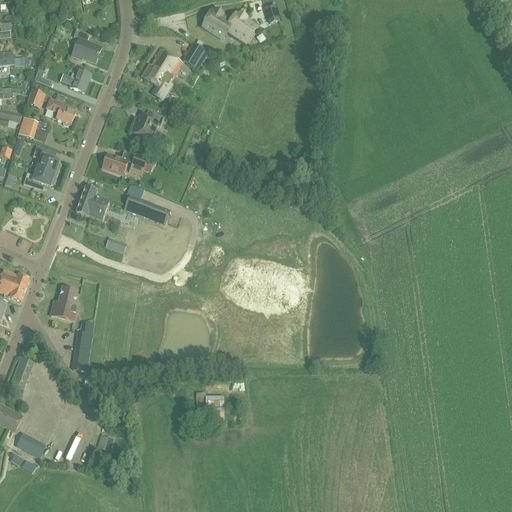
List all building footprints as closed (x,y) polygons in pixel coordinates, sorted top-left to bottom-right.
[(280,3),(270,4),(271,22),(281,21),(280,3)] [(203,31),(221,42),(231,25),(221,19),(222,18),(216,14),(215,15),(213,14),(203,31)] [(239,17),(237,16),(227,33),(246,44),(256,27),(246,21),(246,20),(240,16),(239,17)] [(95,66),(102,49),(87,43),(90,36),(76,31),(73,39),(79,41),(72,58),(81,62),(82,60),(95,66)] [(202,67),(206,61),(201,58),(205,52),(200,49),(195,45),(194,44),(183,62),(194,69),(198,63),(202,67)] [(172,85),(170,84),(183,65),(161,51),(151,67),(149,66),(149,67),(147,67),(145,70),(146,71),(142,78),(146,80),(145,81),(157,88),(152,95),(162,101),(172,85)] [(26,59),(16,61),(18,70),(28,68),(26,59)] [(34,81),(39,83),(44,72),(38,70),(34,81)] [(91,76),(77,71),(75,76),(72,75),(71,79),(64,76),(61,84),(71,88),(70,89),(84,94),(86,88),(89,89),(90,84),(88,83),(91,76)] [(29,101),(27,107),(40,112),(42,106),(43,103),(49,106),(50,101),(51,100),(45,98),(32,93),(29,101)] [(71,128),(76,115),(67,112),(68,108),(50,101),(46,112),(54,115),(52,120),(57,122),(58,122),(57,124),(59,126),(61,126),(62,124),(63,127),(68,129),(70,127),(71,128)] [(20,125),(22,116),(0,111),(0,120),(8,123),(20,125)] [(164,118),(148,112),(146,118),(140,116),(133,134),(151,141),(156,127),(160,129),(164,118)] [(8,123),(0,120),(0,126),(7,128),(8,123)] [(23,120),(18,136),(35,141),(38,130),(42,131),(43,126),(44,124),(40,123),(39,125),(23,120)] [(18,141),(16,149),(22,151),(25,144),(18,141)] [(9,161),(11,156),(12,151),(3,148),(2,153),(0,158),(9,161)] [(57,177),(61,166),(59,166),(60,163),(46,158),(48,152),(37,148),(33,159),(40,162),(37,170),(57,177)] [(123,178),(129,163),(108,155),(102,170),(123,178)] [(144,173),(149,161),(136,156),(131,168),(144,173)] [(53,187),(57,177),(37,170),(34,178),(27,175),(23,186),(35,190),(37,184),(50,189),(51,186),(53,187)] [(103,223),(110,202),(96,197),(97,193),(86,188),(76,214),(88,218),(88,217),(103,223)] [(191,195),(187,205),(199,210),(203,199),(191,195)] [(131,197),(126,210),(166,225),(170,213),(131,197)] [(126,247),(109,241),(106,249),(123,254),(126,247)] [(0,280),(0,293),(10,298),(11,298),(10,299),(21,303),(30,280),(19,276),(18,277),(3,272),(0,280)] [(75,308),(78,293),(63,289),(59,304),(54,303),(51,318),(74,323),(77,309),(75,308)] [(92,336),(94,326),(83,324),(81,334),(79,334),(78,342),(77,342),(73,371),(87,373),(91,344),(92,336)] [(23,389),(32,366),(20,361),(11,384),(23,389)] [(206,399),(206,395),(197,395),(197,408),(197,423),(224,422),(224,408),(224,399),(206,399)] [(0,426),(15,434),(24,417),(0,404),(0,426)] [(40,461),(47,448),(23,435),(16,449),(40,461)] [(110,454),(114,441),(103,438),(99,451),(110,454)] [(50,457),(57,442),(52,440),(45,454),(50,457)] [(58,445),(53,458),(58,460),(63,447),(58,445)] [(19,468),(24,461),(15,455),(10,463),(19,468)] [(39,465),(28,458),(21,469),(32,476),(37,468),(38,469),(39,468),(38,467),(39,465)]
